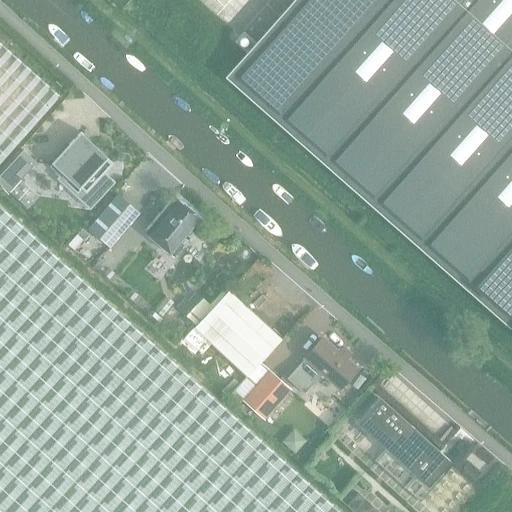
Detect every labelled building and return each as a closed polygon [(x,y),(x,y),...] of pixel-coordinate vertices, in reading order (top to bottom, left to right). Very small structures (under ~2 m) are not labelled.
[(237,69),(228,80),(511,329),(511,0),(297,0),(257,47),(237,69)] [(0,161),(59,96),(0,43),(0,161)] [(80,132),(49,166),(59,176),(61,178),(65,174),(81,189),(74,195),(89,210),(115,183),(104,173),(113,164),(87,141),(85,143),(80,138),(83,135),(80,132)] [(23,150),(0,174),(0,183),(28,210),(39,198),(20,180),(36,163),(23,150)] [(118,194),(88,229),(110,248),(139,213),(118,194)] [(146,233),(145,234),(173,258),(174,256),(193,233),(204,220),(176,197),(146,233)] [(0,511),(339,511),(0,207),(0,511)] [(248,378),(264,361),(283,340),(229,290),(196,330),(248,378)] [(185,298),(176,307),(196,326),(213,308),(196,293),(188,300),(185,298)] [(165,297),(154,310),(162,317),(173,303),(165,297)] [(322,340),(287,378),(304,394),(323,373),(339,388),(356,370),(346,361),(322,340)] [(269,371),(243,399),(262,417),(286,391),(277,383),(287,373),(276,363),(269,371)] [(379,399),(356,424),(385,450),(375,461),(420,502),(453,466),(379,399)] [(469,462),(463,468),(475,480),(481,473),(469,462)] [(377,511),(358,493),(346,506),(353,511),(377,511)]
